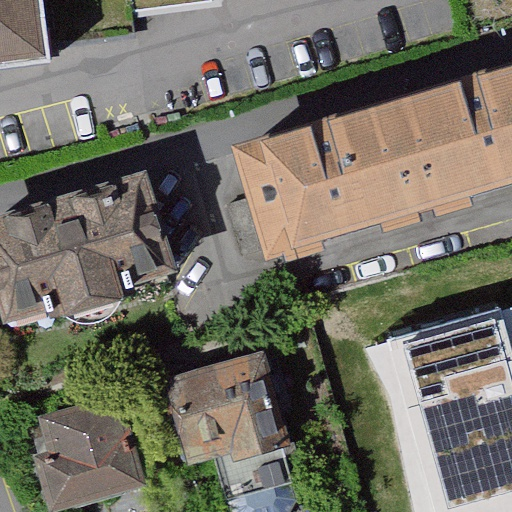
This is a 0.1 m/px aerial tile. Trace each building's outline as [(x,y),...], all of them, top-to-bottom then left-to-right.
[(38,0),(0,0),(0,57),(44,51),(38,0)] [(511,87),(243,164),(274,274),(511,205),(511,87)] [(143,201),(0,243),(0,328),(7,352),(67,342),(112,344),(130,313),(177,295),(143,201)] [(400,350),(445,511),(511,511),(511,321),(511,319),(400,350)] [(308,511),(274,373),(173,398),(196,491),(229,482),(236,511),(308,511)] [(126,415),(46,437),(58,479),(51,481),(59,511),(140,511),(152,509),(126,415)]
